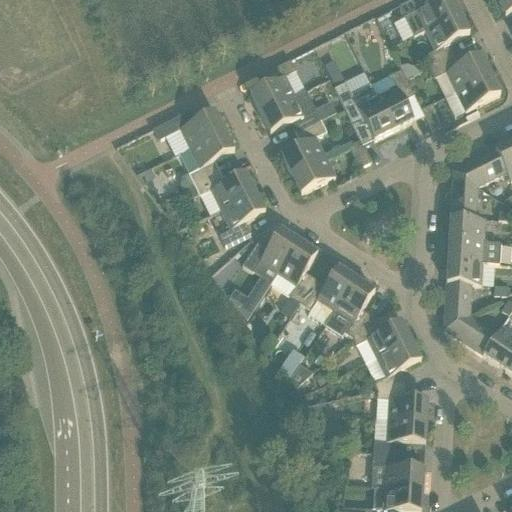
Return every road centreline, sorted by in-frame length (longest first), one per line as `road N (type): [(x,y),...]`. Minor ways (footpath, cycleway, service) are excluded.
road 1 (secondary): [(101,511),(95,406),(75,330),(44,264),(0,202)]
road 2 (secondary): [(0,250),(36,315),(58,386),(65,511)]
road 3 (residential): [(294,225),(220,90)]
road 4 (residential): [(409,300),(414,162)]
road 5 (residential): [(409,300),(294,225)]
road 6 (residential): [(294,225),(414,162)]
road 7 (residential): [(438,511),(442,385)]
